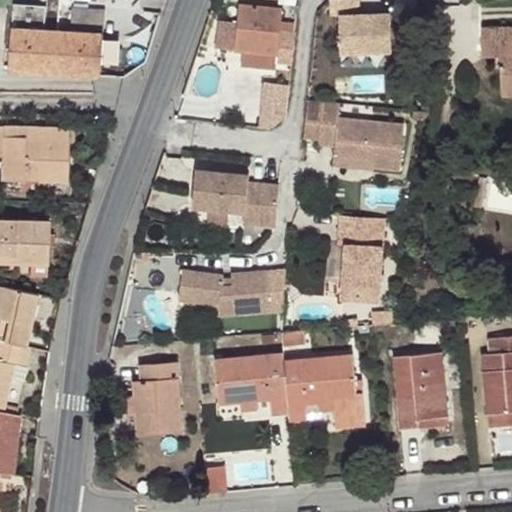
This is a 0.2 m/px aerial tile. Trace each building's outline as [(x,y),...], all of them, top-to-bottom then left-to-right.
[(362,13),(361,0),(333,0),(334,14),(342,14),(343,52),(395,50),(393,12),(362,13)] [(15,70),(97,74),(99,48),(105,48),(108,8),(74,5),(73,29),(45,26),(46,3),(13,3),(11,43),(17,44),(15,70)] [(280,63),(293,65),(296,31),(281,31),(284,10),(241,6),(239,25),(246,25),(245,53),(243,67),(278,69),(280,63)] [(236,52),(245,53),(246,25),(239,25),(236,52)] [(511,27),(482,28),(482,57),(502,58),(502,94),(511,93),(511,27)] [(217,100),(223,71),(195,65),(189,94),(217,100)] [(343,102),(310,98),(306,136),(320,137),(319,145),(334,147),(333,155),(374,160),(373,167),(400,170),(404,125),(341,118),(343,102)] [(71,181),(72,137),(5,136),(4,125),(0,125),(0,159),(4,160),(4,179),(71,181)] [(5,136),(72,137),(72,126),(4,125),(5,136)] [(374,160),(333,155),(332,165),(372,170),(373,167),(374,160)] [(245,224),(276,226),(280,183),(250,181),(250,174),(197,169),(193,208),(246,212),(245,224)] [(489,201),(511,207),(511,180),(497,176),(489,201)] [(377,217),(341,214),(338,244),(346,246),(342,296),(381,299),(385,246),(375,245),(377,217)] [(0,253),(14,253),(14,262),(49,262),(50,219),(0,217),(0,253)] [(385,246),(387,218),(377,217),(375,245),(385,246)] [(0,261),(14,262),(14,253),(0,253),(0,261)] [(284,311),(286,268),(230,274),(230,285),(223,286),(223,275),(183,268),(178,292),(196,295),(195,303),(218,307),(219,318),(284,311)] [(0,337),(27,344),(38,292),(0,283),(0,337)] [(196,295),(178,292),(176,300),(195,303),(196,295)] [(304,330),(281,331),(282,345),(305,343),(304,330)] [(27,366),(32,345),(27,344),(0,337),(0,408),(2,409),(14,363),(27,366)] [(481,354),(487,413),(511,410),(511,337),(487,339),(488,353),(481,354)] [(400,428),(417,427),(417,418),(448,416),(442,352),(394,357),(400,428)] [(284,360),(283,354),(216,359),(219,404),(240,402),(257,401),(271,400),(272,416),(289,414),(284,360)] [(289,414),(289,419),(307,417),(306,402),(317,402),(334,400),(333,409),(336,427),(366,424),(363,392),(357,393),(353,354),(284,360),(289,414)] [(176,362),(140,364),(141,378),(135,380),(139,432),(181,429),(176,362)] [(334,400),(317,402),(318,412),(333,409),(334,400)] [(257,401),(240,402),(241,412),(259,411),(257,401)] [(0,470),(13,471),(21,413),(2,409),(0,408),(0,470)] [(511,410),(487,413),(488,426),(511,423),(511,410)] [(417,418),(417,427),(449,425),(448,416),(417,418)]
